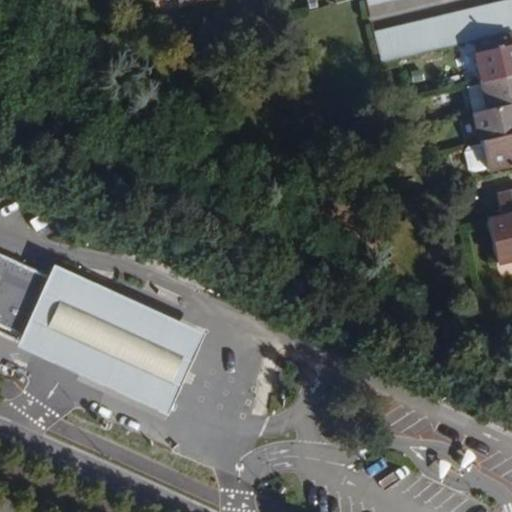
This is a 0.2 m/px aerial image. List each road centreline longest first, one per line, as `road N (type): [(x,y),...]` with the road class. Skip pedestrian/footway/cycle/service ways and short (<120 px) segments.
road 1 (primary): [(176,511),(0,433)]
road 2 (unknown): [(58,376),(112,258)]
